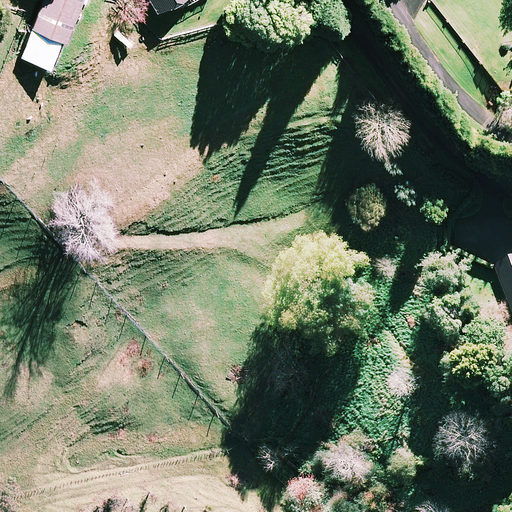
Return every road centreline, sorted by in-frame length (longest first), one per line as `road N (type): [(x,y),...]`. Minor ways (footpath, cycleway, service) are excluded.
road 1 (residential): [(330,0),(443,149),(511,184)]
road 2 (residential): [(511,137),(397,0)]
